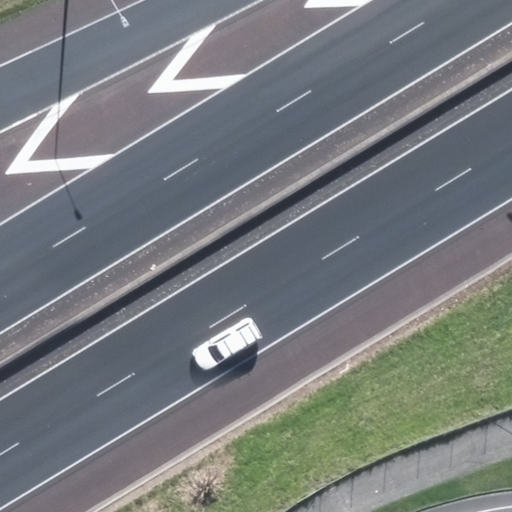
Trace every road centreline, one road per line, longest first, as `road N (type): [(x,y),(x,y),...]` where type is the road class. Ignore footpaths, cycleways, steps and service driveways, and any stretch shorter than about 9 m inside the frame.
road 1 (motorway): [(511,142),(0,450)]
road 2 (motorway): [(0,278),(459,0)]
road 3 (motorway): [(0,66),(144,0)]
